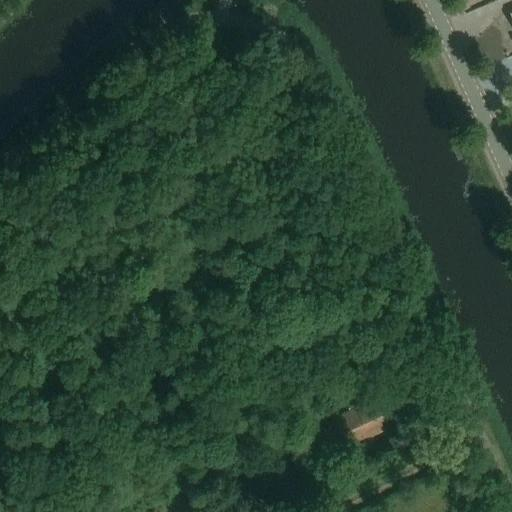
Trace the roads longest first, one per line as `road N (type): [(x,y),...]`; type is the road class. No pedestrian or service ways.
road 1 (unclassified): [(511,508),(326,94),(283,41),(222,20)]
road 2 (unclassified): [(0,171),(129,52),(159,32),(222,20)]
road 3 (tertiary): [(511,176),(431,0)]
